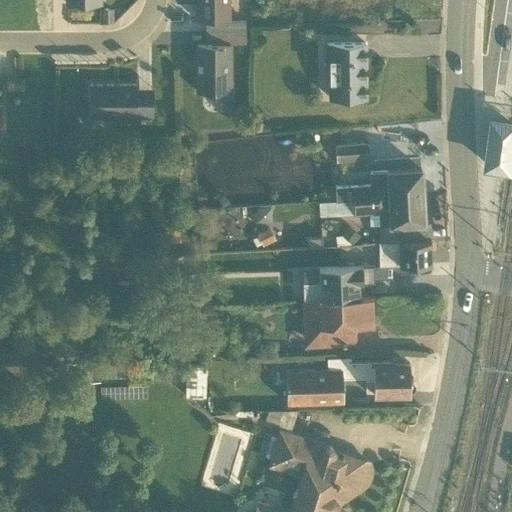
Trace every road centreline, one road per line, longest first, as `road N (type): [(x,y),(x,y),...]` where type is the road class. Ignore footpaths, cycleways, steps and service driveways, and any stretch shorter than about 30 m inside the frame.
road 1 (tertiary): [(460,0),(456,92),(469,276)]
road 2 (tertiary): [(469,276),(461,351),(422,511)]
road 3 (residential): [(0,42),(126,38),(142,30),(156,0)]
